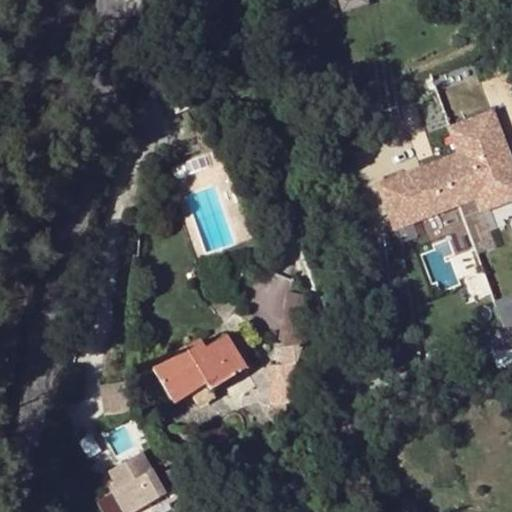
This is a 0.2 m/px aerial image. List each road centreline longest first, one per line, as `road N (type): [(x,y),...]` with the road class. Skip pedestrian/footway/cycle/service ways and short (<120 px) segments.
road 1 (tertiary): [(0,492),(42,232),(126,45),(115,0)]
road 2 (unknown): [(118,0),(210,100),(265,186),(343,386)]
road 3 (unknown): [(401,367),(366,182),(403,153)]
road 4 (unknown): [(343,386),(358,511)]
